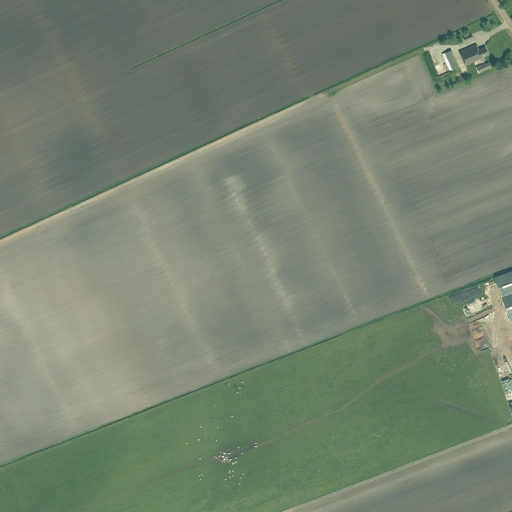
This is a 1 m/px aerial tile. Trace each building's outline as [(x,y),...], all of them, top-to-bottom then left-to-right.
[(478,49),(476,44),(459,52),(465,65),(482,57),(481,56),(488,53),(485,47),(479,49),(479,48),(478,49)] [(487,69),(484,64),(482,65),(481,64),(475,67),(478,73),(487,69)] [(511,270),(495,277),(511,321),(511,320),(511,270)] [(487,284),(481,286),(482,289),(496,285),(494,279),(486,281),(487,284)] [(474,332),(475,341),(481,340),(481,337),(486,336),(485,331),(474,332)]
